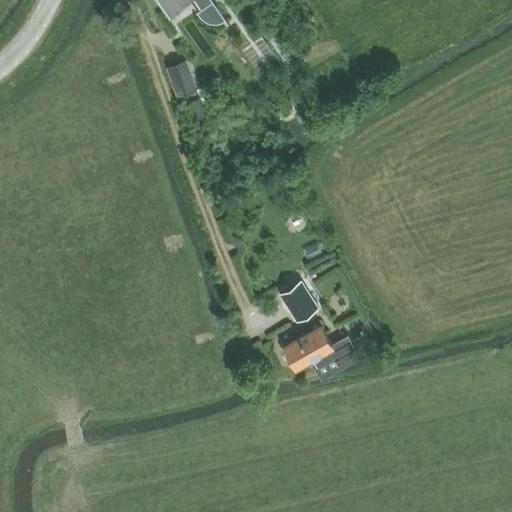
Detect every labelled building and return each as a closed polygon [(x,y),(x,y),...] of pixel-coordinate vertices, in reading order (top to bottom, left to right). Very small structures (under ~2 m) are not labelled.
[(168,0),(172,5),(179,0),(195,0),(200,7),(196,10),(197,11),(198,11),(200,14),(202,16),(203,18),(205,18),(206,19),(208,20),(211,21),(214,22),(217,22),(219,22),(222,21),(223,20),(226,18),(228,21),(229,21),(214,0),(168,0)] [(255,43),(268,66),(291,52),(278,30),(255,43)] [(197,90),(185,58),(165,66),(177,97),(192,91),(197,90)] [(297,319),(316,306),(301,280),(281,293),(297,319)] [(349,339),(348,336),(332,345),(320,324),(284,345),(296,365),(312,356),(322,374),(358,354),(357,353),(349,339)] [(365,330),(353,337),(361,351),(373,344),(365,330)]
